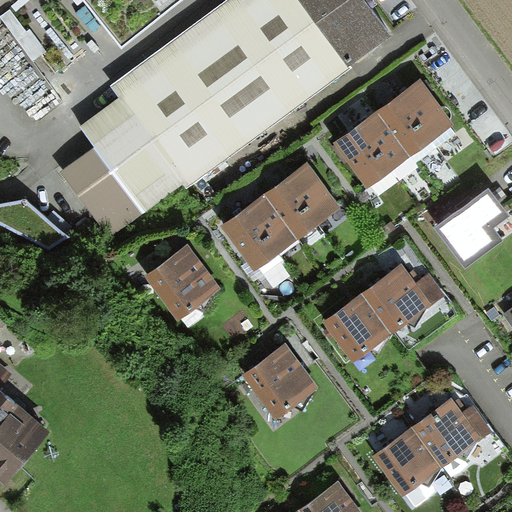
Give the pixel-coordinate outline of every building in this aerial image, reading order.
[(85,196),(110,233),(183,178),(186,182),(350,60),(347,56),(391,23),(374,0),(220,0),(111,78),(121,92),(82,120),(98,142),(63,167),(85,196)] [(91,0),(122,39),(171,0),(91,0)] [(375,105),(407,147),(451,116),(420,73),(403,85),(388,96),(375,105)] [(348,126),(335,135),(367,177),(407,147),(375,105),(364,114),(348,126)] [(264,188),(296,232),(340,200),(308,156),(291,168),(274,180),(264,188)] [(490,177),(434,217),(465,260),(503,233),(494,220),(511,208),(490,177)] [(235,208),(224,217),(256,261),(296,232),(264,188),(252,197),(235,208)] [(0,198),(0,216),(50,243),(68,228),(27,193),(0,198)] [(187,238),(146,267),(176,309),(217,279),(187,238)] [(361,290),(390,329),(443,291),(427,269),(415,278),(402,260),(388,270),(361,290)] [(352,296),(325,315),(352,354),(390,329),(361,290),(352,296)] [(511,301),(501,310),(511,324),(511,301)] [(273,349),(246,369),(278,412),(318,383),(286,340),(273,349)] [(0,470),(4,474),(49,422),(0,377),(9,370),(0,362),(0,470)] [(413,421),(441,461),(456,450),(466,457),(476,436),(492,425),(474,400),(464,408),(453,393),(438,403),(413,421)] [(441,461),(413,421),(400,431),(375,449),(403,488),(418,477),(430,483),(441,461)] [(302,501),(309,511),(364,511),(338,475),(324,485),(302,501)] [(309,511),(302,501),(288,511),(287,511),(309,511)]
